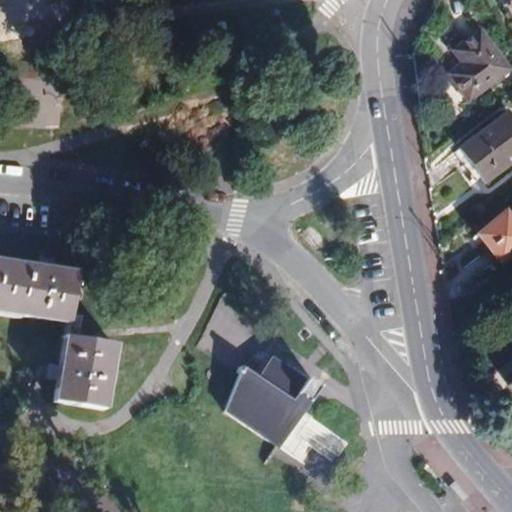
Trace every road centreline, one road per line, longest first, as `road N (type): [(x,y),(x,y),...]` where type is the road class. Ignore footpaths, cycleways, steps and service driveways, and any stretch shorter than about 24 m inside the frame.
road 1 (track): [(0,431),(31,417),(93,427),(126,417),(151,392),(222,249),(260,225)]
road 2 (residential): [(382,140),(437,404)]
road 3 (residential): [(260,225),(163,202),(0,188)]
road 4 (residential): [(437,404),(260,225)]
road 5 (residential): [(260,225),(382,140)]
road 6 (track): [(111,511),(64,460),(0,432)]
road 7 (residential): [(378,4),(370,50),(382,140)]
road 8 (residential): [(437,404),(511,501)]
